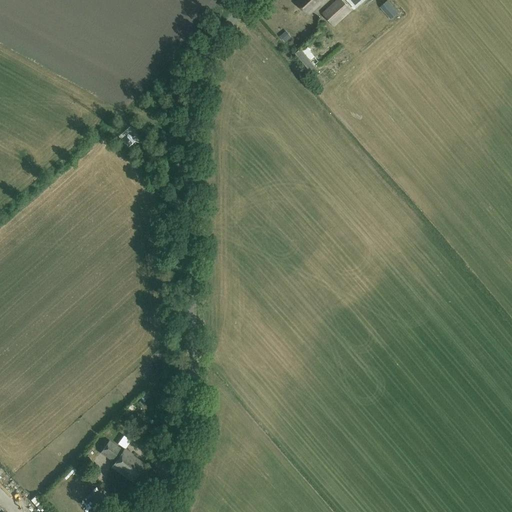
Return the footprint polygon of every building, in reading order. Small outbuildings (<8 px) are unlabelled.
[(297,0),(295,2),(308,15),(314,9),(324,0),(297,0)] [(337,0),(322,14),(333,26),(352,9),(343,0),(337,0)] [(348,0),(356,8),(365,0),(348,0)] [(380,8),(390,20),(398,12),(388,1),(380,8)] [(309,71),(319,62),(305,45),(295,54),(309,71)] [(343,50),(334,60),(339,65),(348,55),(343,50)] [(131,147),(138,140),(134,136),(126,142),(131,147)] [(123,433),(118,442),(126,447),(131,439),(123,433)] [(110,461),(120,448),(109,441),(100,454),(110,461)] [(132,481),(144,464),(129,453),(129,452),(124,449),(111,467),(132,481)]
